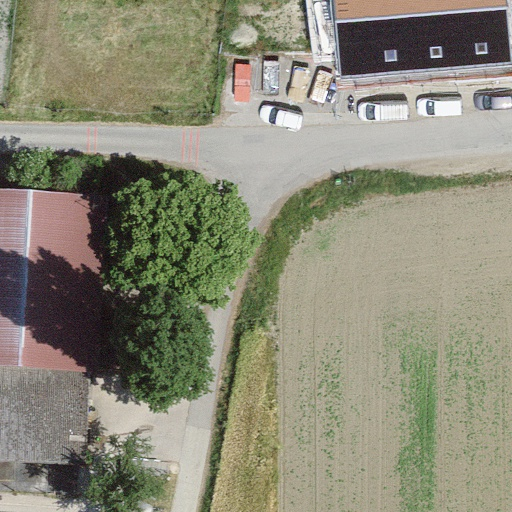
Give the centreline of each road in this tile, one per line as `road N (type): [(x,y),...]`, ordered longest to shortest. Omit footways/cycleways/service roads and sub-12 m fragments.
road 1 (track): [(187,511),(258,152),(0,154)]
road 2 (residential): [(511,125),(258,152)]
